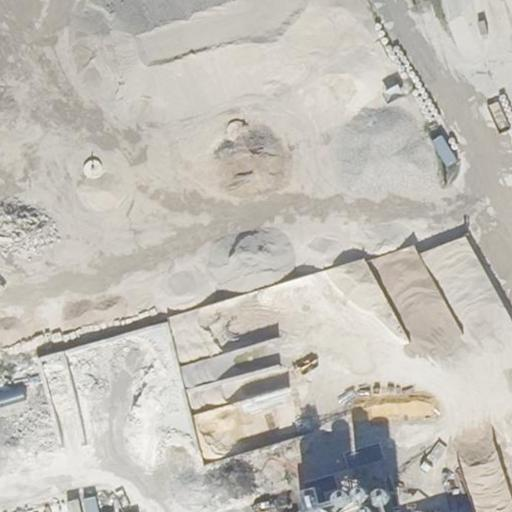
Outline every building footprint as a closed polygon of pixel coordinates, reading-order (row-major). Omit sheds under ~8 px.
[(441,135),(430,141),(444,167),(455,160),(441,135)] [(126,299),(131,314),(155,306),(150,291),(126,299)] [(171,397),(180,462),(207,469),(211,468),(224,471),(264,465),(270,442),(295,439),(288,387),(290,376),(260,370),(254,395),(229,398),(227,378),(222,399),(216,400),(189,393),(217,390),(198,385),(194,356),(185,396),(171,397)] [(291,484),(311,477),(299,441),(279,448),(291,484)] [(274,511),(291,511),(284,480),(268,484),(274,511)] [(292,498),(294,511),(305,511),(316,511),(314,495),(292,498)]
